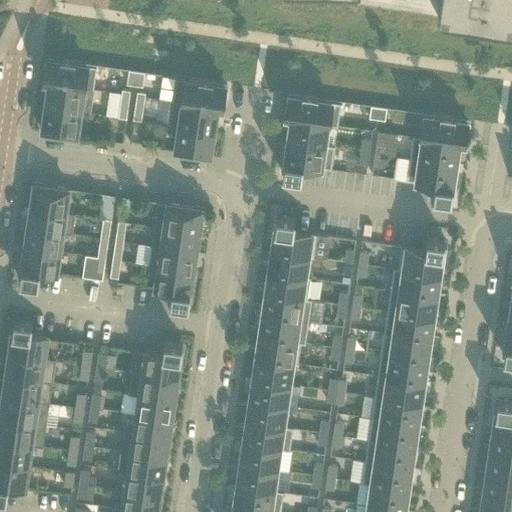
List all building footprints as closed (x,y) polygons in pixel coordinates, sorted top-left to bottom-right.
[(511,28),(511,0),(439,0),(437,17),(511,28)] [(44,69),(42,79),(45,79),(44,83),(49,83),(83,88),(84,86),(93,87),(96,67),(87,66),(87,65),(73,63),(73,61),(62,59),(61,61),(47,59),(46,70),(44,69)] [(126,84),(134,85),(136,71),(128,70),(126,84)] [(136,71),(134,85),(142,86),(144,72),(136,71)] [(162,75),(158,98),(173,101),(173,100),(182,101),(182,103),(217,108),(221,109),(222,105),(224,105),(225,96),(223,96),(225,86),(211,84),(211,81),(199,79),(199,82),(185,80),(176,78),(176,77),(162,75)] [(46,103),(45,107),(90,114),(94,87),(93,87),(84,86),(83,88),(49,83),(47,93),(45,93),(43,103),(46,103)] [(128,104),(130,90),(122,89),(120,103),(128,104)] [(145,93),(137,91),(135,105),(143,107),(145,93)] [(286,105),(285,114),(287,115),(286,117),(337,125),(341,102),(315,99),(316,96),(304,95),(303,97),(290,95),(288,105),(286,105)] [(169,125),(178,127),(179,126),(213,131),(214,128),(216,129),(217,119),(215,118),(217,108),(182,103),(182,101),(173,100),(173,101),(169,125)] [(128,104),(120,103),(118,117),(126,118),(128,104)] [(143,107),(135,105),(133,119),(141,121),(143,107)] [(370,106),(369,118),(377,119),(378,107),(370,106)] [(42,109),(41,119),(43,120),(42,131),(76,136),(80,112),(45,107),(45,110),(42,109)] [(378,107),(377,119),(384,120),(386,108),(378,107)] [(422,137),(463,144),(467,121),(453,119),(453,117),(441,115),(441,117),(425,115),(422,137)] [(286,117),(286,118),(291,119),(289,129),(287,129),(286,137),(288,137),(288,139),(334,146),(334,145),(325,144),(328,125),(337,126),(337,125),(286,117)] [(179,126),(178,127),(175,150),(210,156),(211,145),(213,145),(215,134),(213,134),(213,131),(179,126)] [(412,136),(409,157),(456,164),(456,162),(458,162),(459,155),(457,154),(459,144),(463,145),(463,144),(422,137),(413,135),(412,136)] [(285,158),(282,174),(301,177),(302,165),(306,165),(331,169),(334,146),(288,139),(286,151),(284,151),(283,158),(285,158)] [(362,139),(361,150),(369,151),(370,140),(362,139)] [(376,141),(374,152),(382,153),(384,142),(376,141)] [(361,150),(359,162),(367,164),(369,151),(361,150)] [(374,152),(373,165),(381,166),(382,153),(374,152)] [(409,157),(406,180),(430,183),(434,184),(433,196),(451,199),(453,183),(455,183),(456,176),(454,176),(456,164),(409,157)] [(31,205),(30,208),(65,213),(65,212),(68,188),(34,183),(32,194),(30,194),(28,205),(31,205)] [(198,232),(199,230),(201,230),(203,219),(200,219),(202,208),(158,202),(154,226),(198,232)] [(62,232),(62,233),(72,234),(75,213),(65,212),(65,213),(30,208),(27,227),(62,232)] [(272,231),(271,238),(273,239),(271,250),(313,256),(316,234),(297,231),(293,230),(294,218),(276,215),(274,231),(272,231)] [(101,232),(109,233),(111,219),(103,218),(101,232)] [(118,221),(116,234),(124,236),(126,222),(118,221)] [(154,226),(151,244),(151,245),(196,251),(198,232),(154,226)] [(27,227),(25,246),(59,251),(62,233),(62,232),(27,227)] [(107,247),(109,233),(101,232),(99,246),(107,247)] [(114,248),(122,250),(124,236),(116,234),(114,248)] [(398,268),(398,269),(439,275),(441,263),(443,264),(444,256),(442,256),(444,240),(427,237),(425,250),(421,249),(401,246),(398,268)] [(148,265),(158,266),(193,271),(196,251),(151,245),(148,265)] [(59,251),(25,246),(23,257),(21,256),(20,264),(22,265),(19,280),(37,283),(39,271),(56,273),(59,251)] [(99,246),(97,257),(97,260),(105,261),(107,247),(99,246)] [(120,264),(122,250),(114,248),(112,262),(120,264)] [(346,249),(344,261),(352,262),(354,250),(346,249)] [(271,250),(268,271),(310,277),(310,276),(305,276),(308,256),(313,257),(313,256),(271,250)] [(360,251),(358,263),(366,264),(368,252),(360,251)] [(105,261),(97,260),(95,274),(103,275),(105,261)] [(344,261),(343,273),(351,274),(352,262),(344,261)] [(112,262),(110,276),(118,278),(120,264),(112,262)] [(358,263),(356,275),(364,276),(366,264),(358,263)] [(193,271),(158,266),(155,288),(172,290),(170,303),(188,305),(190,289),(192,290),(193,282),(191,281),(193,271)] [(393,268),(390,289),(436,296),(439,275),(398,269),(398,268),(393,267),(393,268)] [(268,271),(265,293),(311,300),(312,298),(307,298),(310,277),(268,271)] [(390,289),(387,311),(433,318),(436,296),(390,289)] [(340,292),(338,303),(346,305),(348,293),(340,292)] [(265,293),(262,314),(308,321),(311,300),(265,293)] [(354,294),(352,306),(360,307),(362,295),(354,294)] [(338,303),(336,315),(344,316),(346,305),(338,303)] [(352,306),(350,317),(358,318),(360,307),(352,306)] [(387,311),(383,332),(430,339),(433,318),(387,311)] [(262,314),(259,335),(305,342),(308,321),(262,314)] [(10,342),(9,352),(44,358),(47,336),(30,334),(32,321),(14,319),(11,335),(9,334),(8,342),(10,342)] [(506,341),(503,357),(511,358),(511,322),(509,322),(507,334),(505,333),(504,341),(506,341)] [(383,332),(380,353),(427,360),(430,339),(383,332)] [(334,334),(332,346),(340,347),(341,336),(334,334)] [(259,335),(256,357),(297,363),(300,342),(305,343),(305,342),(259,335)] [(347,336),(346,348),(354,349),(355,338),(347,336)] [(145,351),(142,372),(177,377),(178,367),(181,368),(182,360),(180,360),(182,343),(164,341),(162,353),(145,351)] [(332,346),(330,358),(338,359),(340,347),(332,346)] [(346,348),(344,360),(352,361),(354,349),(346,348)] [(83,350),(82,363),(89,364),(91,351),(83,350)] [(56,359),(44,358),(9,352),(5,375),(52,382),(56,359)] [(99,352),(97,365),(105,367),(107,353),(99,352)] [(380,353),(377,375),(424,382),(427,360),(380,353)] [(255,361),(252,378),(289,384),(292,363),(297,364),(297,363),(256,357),(255,361)] [(89,364),(82,363),(79,378),(87,379),(89,364)] [(105,367),(97,365),(94,380),(103,381),(105,367)] [(129,394),(139,395),(174,400),(177,377),(142,372),(133,371),(129,394)] [(3,395),(49,402),(52,382),(5,375),(3,395)] [(377,375),(374,396),(420,403),(424,382),(377,375)] [(330,377),(328,389),(336,391),(338,379),(330,377)] [(252,378),(249,400),(286,405),(289,384),(252,378)] [(338,379),(336,391),(344,392),(346,380),(338,379)] [(328,389),(327,401),(334,402),(336,391),(328,389)] [(336,391),(334,402),(342,403),(342,404),(344,392),(336,391)] [(77,393),(75,407),(83,409),(85,394),(77,393)] [(92,393),(90,407),(98,408),(101,394),(92,393)] [(3,395),(0,412),(0,418),(46,425),(49,402),(3,395)] [(139,395),(136,413),(171,419),(174,400),(139,395)] [(363,395),(360,416),(371,417),(417,424),(420,403),(374,396),(363,395)] [(493,413),(492,421),(494,421),(492,433),(511,435),(511,400),(497,398),(495,414),(493,413)] [(249,400),(246,421),(292,428),(293,427),(283,425),(286,405),(249,400)] [(83,409),(75,407),(73,421),(81,422),(83,409)] [(98,408),(90,407),(88,420),(96,422),(98,408)] [(136,413),(134,432),(168,437),(171,419),(136,413)] [(371,417),(367,439),(371,439),(414,446),(417,424),(371,417)] [(46,425),(0,418),(0,439),(31,445),(43,446),(46,425)] [(321,420),(319,432),(327,433),(329,421),(321,420)] [(246,421),(243,442),(289,449),(292,428),(246,421)] [(333,433),(333,434),(340,435),(341,435),(343,423),(342,423),(335,422),(333,433)] [(121,450),(130,451),(165,457),(168,437),(134,432),(124,430),(121,450)] [(87,431),(85,445),(93,446),(95,432),(87,431)] [(319,432),(317,443),(325,445),(327,433),(319,432)] [(490,435),(489,443),(491,443),(489,454),(511,457),(511,435),(492,433),(492,435),(490,435)] [(333,434),(331,446),(338,447),(339,447),(341,435),(340,435),(333,434)] [(71,436),(69,450),(77,451),(79,437),(71,436)] [(0,439),(0,461),(28,465),(31,445),(0,439)] [(367,439),(364,460),(411,467),(414,446),(371,439),(367,439)] [(243,442),(240,464),(277,469),(280,448),(289,450),(289,449),(243,442)] [(93,446),(85,445),(83,458),(91,460),(93,446)] [(77,451),(69,450),(67,464),(75,465),(77,451)] [(121,450),(118,469),(128,470),(163,475),(165,457),(130,451),(121,450)] [(487,456),(486,464),(488,464),(486,476),(511,479),(511,457),(489,454),(489,456),(487,456)] [(352,459),(349,480),(361,481),(361,482),(371,484),(371,483),(408,488),(411,467),(364,460),(364,461),(352,459)] [(0,496),(6,497),(8,485),(24,488),(28,465),(0,461),(0,496)] [(315,462),(313,474),(321,476),(323,464),(315,462)] [(240,464),(236,485),(283,492),(283,491),(274,489),(277,469),(240,464)] [(327,475),(327,476),(333,477),(335,478),(336,466),(335,466),(328,465),(327,475)] [(81,467),(79,482),(87,483),(89,469),(81,467)] [(128,470),(125,488),(160,493),(163,475),(128,470)] [(64,485),(71,486),(74,472),(66,471),(64,485)] [(313,474),(311,486),(319,487),(321,476),(313,474)] [(327,476),(325,488),(332,489),(333,489),(335,478),(333,477),(327,476)] [(484,477),(482,485),(484,486),(483,497),(511,501),(511,479),(486,476),(485,478),(484,477)] [(87,483),(79,482),(77,496),(85,497),(87,483)] [(371,484),(367,504),(405,510),(408,488),(371,483),(371,484)] [(236,485),(233,506),(271,511),(279,511),(283,492),(236,485)] [(125,488),(122,507),(157,511),(160,493),(125,488)] [(480,499),(479,507),(481,507),(480,511),(511,511),(511,501),(483,497),(482,499),(480,499)]
